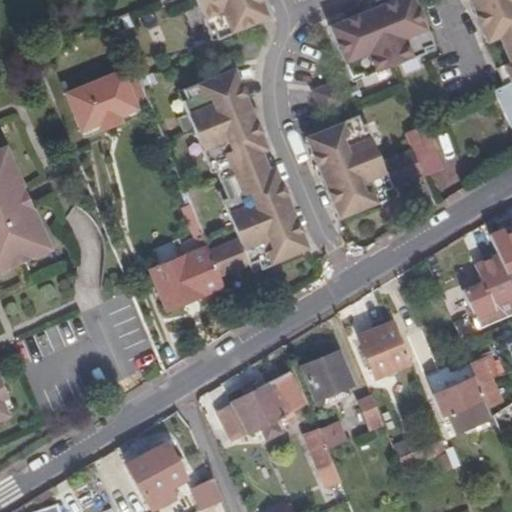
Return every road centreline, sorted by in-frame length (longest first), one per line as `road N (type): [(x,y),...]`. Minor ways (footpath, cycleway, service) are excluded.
road 1 (residential): [(0,495),(346,282)]
road 2 (residential): [(346,282),(279,121),(275,78),(290,20)]
road 3 (residential): [(346,282),(511,182)]
